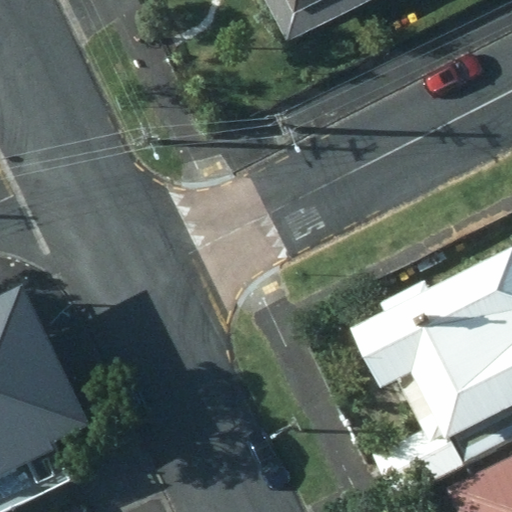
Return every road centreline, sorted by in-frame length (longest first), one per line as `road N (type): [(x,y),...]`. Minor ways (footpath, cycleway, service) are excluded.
road 1 (residential): [(511,96),(289,209),(183,230),(116,229)]
road 2 (residential): [(116,229),(251,511)]
road 3 (residential): [(4,0),(116,229)]
